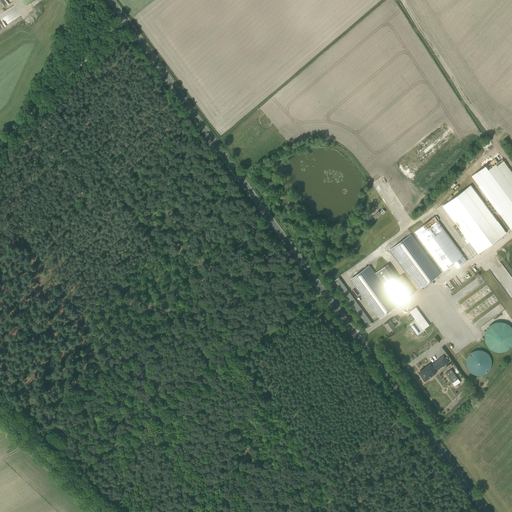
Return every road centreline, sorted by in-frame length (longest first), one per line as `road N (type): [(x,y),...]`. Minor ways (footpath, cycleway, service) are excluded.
road 1 (secondary): [(484,511),(110,0)]
road 2 (track): [(350,511),(48,99)]
road 3 (unknown): [(511,171),(488,150),(344,269)]
road 4 (track): [(110,511),(0,408)]
